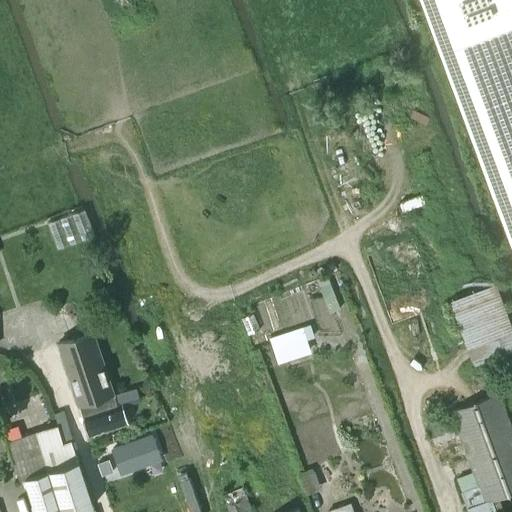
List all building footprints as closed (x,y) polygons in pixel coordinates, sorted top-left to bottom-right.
[(511,0),(419,0),(511,245),(511,0)] [(86,210),(51,223),(59,246),(78,239),(77,238),(93,232),(86,210)] [(253,313),(242,318),(248,334),(259,330),(253,313)] [(307,351),(303,337),(309,335),(307,327),(270,339),(277,361),(307,351)] [(79,406),(114,394),(93,332),(59,343),(79,406)] [(505,511),(500,511),(495,511),(491,499),(511,491),(511,429),(498,393),(450,411),(473,472),(457,478),(462,491),(461,492),(468,511),(505,511)] [(114,394),(79,406),(89,437),(128,424),(122,404),(118,406),(114,394)] [(448,416),(427,424),(433,442),(454,434),(448,416)] [(9,453),(19,479),(25,477),(36,511),(71,511),(92,506),(72,440),(63,442),(58,426),(5,442),(9,453)] [(151,434),(112,448),(121,473),(160,458),(151,434)] [(108,459),(97,463),(101,475),(113,470),(108,459)] [(353,511),(350,503),(328,511),(353,511)]
